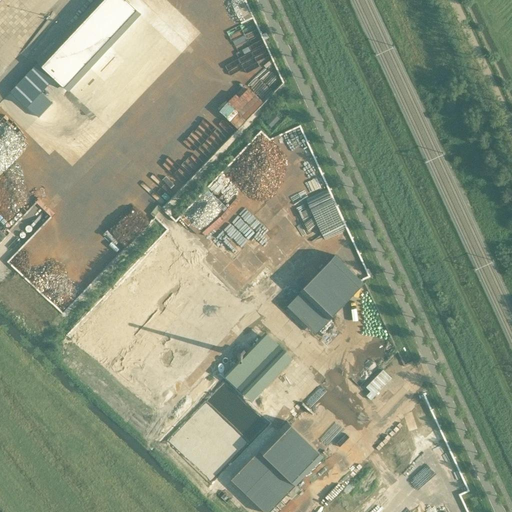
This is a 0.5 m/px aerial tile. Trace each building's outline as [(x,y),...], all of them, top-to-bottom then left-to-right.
[(139,14),(124,0),(97,0),(39,62),(54,76),(68,90),(139,14)] [(301,291),(287,306),(315,334),(330,319),(364,283),(334,255),(300,290),(301,291)] [(373,400),(393,379),(381,366),(365,382),(367,384),(362,390),(373,400)] [(287,421),(231,479),(264,511),(268,511),(323,455),(287,421)] [(352,472),(339,486),(344,493),(349,498),(355,507),(362,503),(368,508),(370,511),(373,511),(387,497),(389,495),(393,499),(411,487),(424,473),(387,440),(375,448),(357,469),(352,472)] [(401,504),(408,511),(413,506),(405,499),(401,504)]
